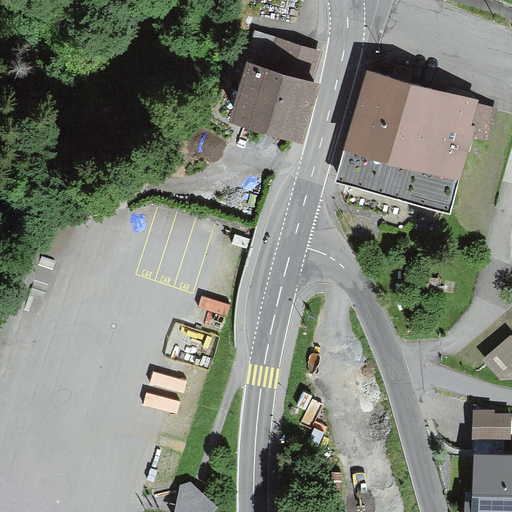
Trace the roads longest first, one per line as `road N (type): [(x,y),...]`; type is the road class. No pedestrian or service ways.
road 1 (residential): [(292,244),(331,257),(355,281),(434,511)]
road 2 (tertiary): [(292,244),(261,377),(253,511)]
road 3 (tertiary): [(345,0),(343,52),(292,244)]
road 4 (track): [(118,208),(130,194),(219,174),(243,153),(311,173)]
